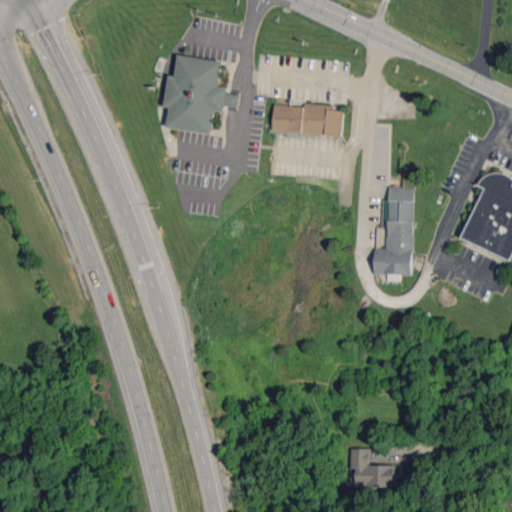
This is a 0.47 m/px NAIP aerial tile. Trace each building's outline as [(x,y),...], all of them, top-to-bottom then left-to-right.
[(168,127),(212,134),(215,110),(224,111),(225,105),(239,107),(241,95),(227,93),(228,87),(220,86),(224,60),(180,54),(177,75),(170,74),(166,106),(171,107),(168,127)] [(342,135),(344,111),(330,110),(330,105),(305,103),(305,106),(275,104),(273,131),(342,135)] [(511,178),(488,169),(482,186),(484,187),(463,239),(511,259),(511,178)] [(415,187),(389,186),(389,200),(384,200),(383,229),(388,229),(387,249),(376,248),(375,274),(389,274),(388,280),(402,280),(402,275),(412,275),(415,187)] [(371,448),(352,448),(352,468),(358,468),(357,486),(396,487),(397,465),(371,464),(371,448)]
